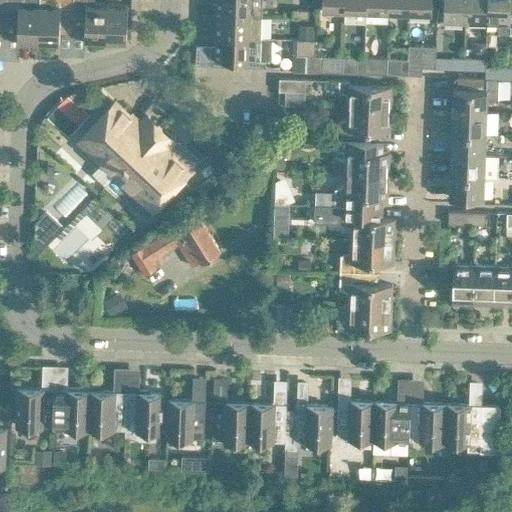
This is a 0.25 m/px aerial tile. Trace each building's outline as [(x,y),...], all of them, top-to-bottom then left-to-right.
[(38,40),(40,4),(27,4),(26,0),(6,0),(5,33),(17,34),(17,39),(38,40)] [(60,31),(72,32),(73,0),(39,0),(40,4),(38,40),(59,41),(60,31)] [(106,38),(107,3),(96,2),(95,0),(73,0),(72,32),(85,32),(85,38),(106,38)] [(262,15),(262,0),(217,0),(217,3),(212,3),(212,13),(250,14),(262,15)] [(366,8),(366,0),(345,0),(345,8),(344,20),(366,20),(366,8)] [(388,9),(388,0),(366,0),(366,8),(388,9)] [(410,10),(409,0),(388,0),(388,9),(410,10)] [(409,0),(410,10),(432,11),(432,0),(409,0)] [(443,0),(443,17),(466,18),(466,0),(443,0)] [(466,0),(466,18),(487,18),(487,0),(466,0)] [(487,0),(487,18),(499,19),(498,31),(508,31),(509,19),(509,0),(487,0)] [(128,3),(107,3),(106,38),(127,39),(128,3)] [(293,8),(292,16),(308,16),(309,8),(293,8)] [(262,15),(250,14),(212,13),(211,24),(217,24),(216,35),(249,36),(261,36),(262,15)] [(261,36),(249,36),(216,35),(216,46),(211,46),(210,63),(266,65),(266,58),(260,57),(261,36)] [(297,38),(297,53),(307,54),(307,70),(315,70),(315,54),(316,38),(297,38)] [(409,46),(409,57),(408,73),(422,74),(423,66),(436,66),(437,47),(409,46)] [(342,71),(343,55),(315,54),(315,70),(342,71)] [(365,72),(365,56),(343,55),(342,71),(365,72)] [(386,72),(386,56),(365,56),(365,72),(386,72)] [(408,73),(409,57),(386,56),(386,72),(408,73)] [(464,67),(464,57),(452,56),(451,66),(464,67)] [(477,57),(464,57),(464,67),(476,67),(477,57)] [(507,77),(507,66),(495,66),(494,76),(507,77)] [(454,87),(453,109),(486,110),(487,99),(499,99),(499,77),(459,75),(459,87),(454,87)] [(279,77),(279,89),(305,90),(305,78),(279,77)] [(349,93),(348,105),(391,107),(392,85),(350,83),(350,79),(339,79),(339,89),(349,93)] [(80,139),(116,173),(160,126),(147,114),(139,123),(115,101),(80,139)] [(390,129),(391,107),(348,105),(347,118),(337,121),(337,138),(367,139),(368,128),(390,129)] [(486,132),(486,110),(453,109),(452,131),(486,132)] [(313,119),(300,119),(299,135),(312,135),(313,119)] [(173,138),(160,126),(116,173),(152,207),(188,169),(164,147),(173,138)] [(485,153),(486,132),(452,131),(451,152),(485,153)] [(337,138),(336,155),(346,159),(346,171),(389,173),(389,151),(383,151),(383,140),(370,139),(367,139),(337,138)] [(499,154),(485,153),(451,152),(451,174),(484,175),(498,176),(499,154)] [(335,187),(335,205),(343,205),(343,204),(382,206),(382,195),(388,195),(389,173),(346,171),(345,184),(335,187)] [(483,197),(484,175),(451,174),(450,196),(483,197)] [(284,188),(270,188),(271,213),(285,213),(284,188)] [(314,204),(313,220),(342,222),(352,225),(351,238),(394,239),(395,217),(381,217),(382,206),(343,204),(343,205),(335,205),(314,204)] [(476,223),(476,210),(447,209),(447,222),(476,223)] [(486,211),(476,210),(476,223),(486,224),(486,211)] [(132,253),(145,273),(157,265),(152,259),(178,242),(192,265),(200,260),(201,261),(220,249),(196,211),(132,253)] [(393,261),(394,239),(351,238),(351,250),(341,253),(340,270),(371,271),(371,260),(393,261)] [(311,257),(299,257),(299,267),(311,267),(311,257)] [(473,302),(475,263),(454,262),(452,302),(473,302)] [(494,303),(495,264),(475,263),(473,302),(494,303)] [(511,303),(511,264),(495,264),(494,303),(511,303)] [(370,282),(371,271),(340,270),(340,288),(349,292),(349,304),(392,305),(393,283),(370,282)] [(278,271),(277,286),(289,286),(290,272),(278,271)] [(283,328),(284,301),(271,301),(270,327),(283,328)] [(338,319),(338,330),(349,330),(349,326),(363,326),(363,330),(375,331),(375,327),(391,327),(391,317),(394,317),(395,308),(392,308),(392,305),(349,304),(339,304),(338,319)] [(53,426),(55,388),(18,386),(17,424),(53,426)] [(55,388),(53,426),(66,426),(89,427),(91,389),(68,388),(55,388)] [(125,428),(127,390),(91,389),(89,427),(125,428)] [(163,392),(127,390),(125,428),(162,430),(163,392)] [(205,399),(168,398),(167,436),(204,437),(205,399)] [(373,437),(374,399),(338,398),(336,436),(373,437)] [(249,439),(250,401),(214,399),(212,437),(249,439)] [(409,439),(410,401),(374,399),(373,437),(409,439)] [(287,402),(250,401),(249,439),(285,440),(286,428),(287,402)] [(445,440),(446,402),(410,401),(409,439),(445,440)] [(286,428),(285,440),(285,448),(297,449),(297,440),(331,442),(332,404),(295,402),(294,428),(286,428)] [(469,403),(446,402),(445,440),(468,441),(467,448),(480,449),(480,450),(503,451),(504,425),(500,425),(501,404),(469,403)] [(51,449),(35,448),(35,462),(51,463),(51,449)] [(66,448),(54,448),(54,462),(66,462),(66,448)] [(198,454),(198,468),(209,469),(209,455),(198,454)] [(148,456),(148,466),(164,467),(164,457),(148,456)] [(315,457),(315,470),(327,470),(327,458),(315,457)] [(330,462),(330,472),(340,473),(340,462),(330,462)]
